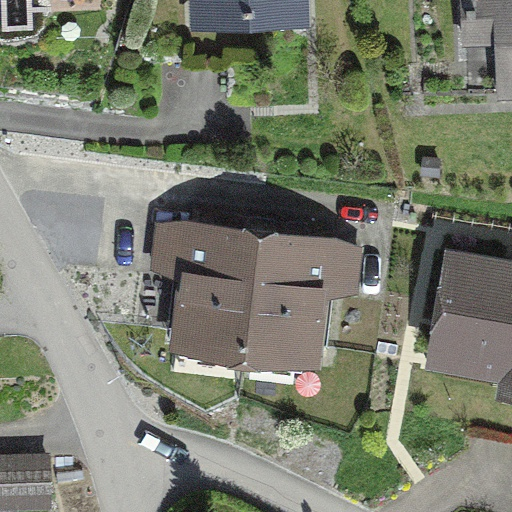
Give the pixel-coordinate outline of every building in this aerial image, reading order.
[(295,0),(195,0),(196,19),(296,15),(295,0)] [(497,98),(501,98),(511,97),(511,0),(460,0),(462,44),(495,43),(497,98)] [(256,236),(188,228),(174,342),(242,350),(256,236)] [(324,244),(256,236),(242,350),(310,358),(324,244)] [(511,268),(448,258),(431,358),(511,372),(511,268)] [(0,506),(45,505),(44,459),(0,460),(0,506)]
